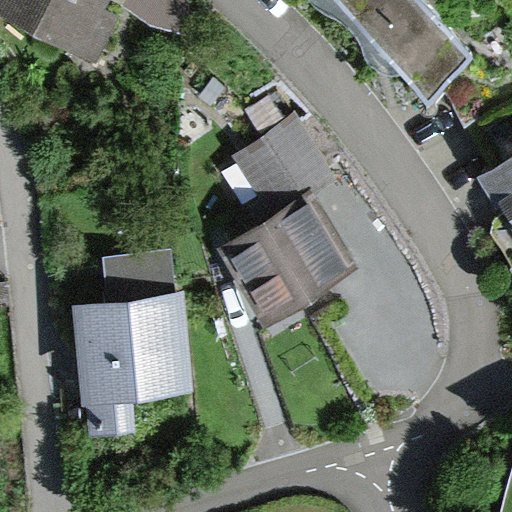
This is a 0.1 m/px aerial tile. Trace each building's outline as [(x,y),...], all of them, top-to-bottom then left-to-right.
[(115,0),(0,0),(0,14),(102,66),(127,15),(112,8),(115,0)] [(420,0),(321,0),(412,98),(465,49),(420,0)] [(272,212),(219,245),(270,324),(361,266),(316,196),(342,179),(300,113),(235,155),(272,212)] [(511,155),(478,179),(511,228),(511,155)] [(107,303),(70,307),(81,403),(88,402),(92,436),(136,431),(132,398),(192,391),(181,296),(177,295),(172,249),(102,256),(107,303)]
